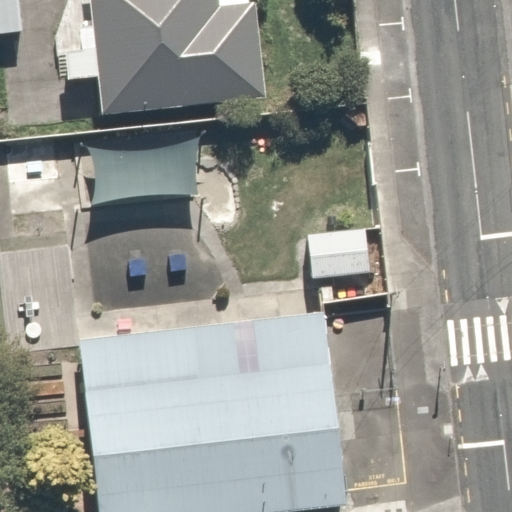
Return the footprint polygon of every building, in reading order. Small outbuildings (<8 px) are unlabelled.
[(8,0),(0,0),(0,66),(14,66),(8,0)] [(255,130),(242,0),(89,0),(94,41),(72,43),(78,104),(100,101),(104,145),(255,130)] [(52,204),(51,125),(8,126),(8,205),(52,204)] [(296,257),(296,300),(360,300),(360,257),(296,257)] [(340,511),(324,341),(87,364),(101,511),(340,511)]
